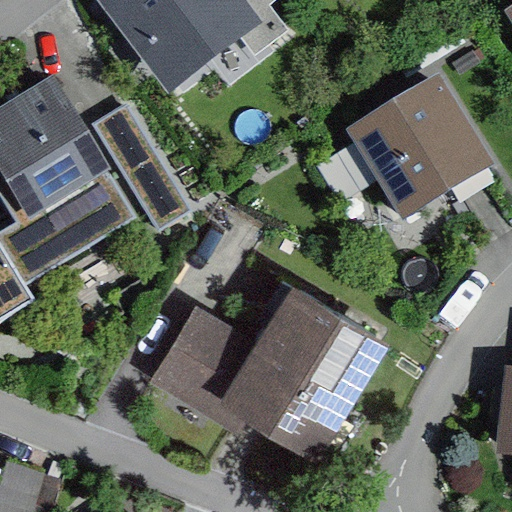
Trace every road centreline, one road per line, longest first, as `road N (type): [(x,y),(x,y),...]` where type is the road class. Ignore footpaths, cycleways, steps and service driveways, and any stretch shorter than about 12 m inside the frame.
road 1 (residential): [(0,411),(267,511)]
road 2 (residential): [(511,290),(443,386),(393,511)]
